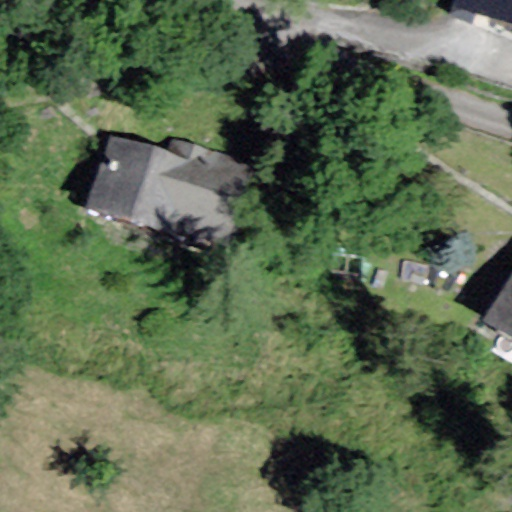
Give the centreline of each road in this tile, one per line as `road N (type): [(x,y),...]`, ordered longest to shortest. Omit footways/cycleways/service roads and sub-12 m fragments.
road 1 (residential): [(172,0),(511,123)]
road 2 (track): [(0,71),(125,0)]
